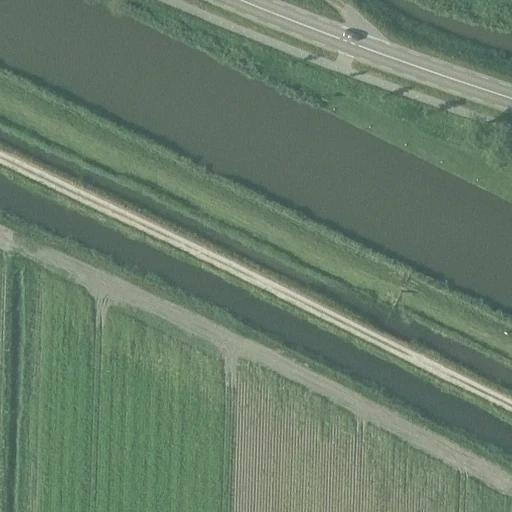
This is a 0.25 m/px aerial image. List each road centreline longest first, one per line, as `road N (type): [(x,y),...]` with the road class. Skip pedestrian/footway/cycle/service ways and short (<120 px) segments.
road 1 (track): [(0,158),(511,409)]
road 2 (primary): [(511,99),(246,0)]
